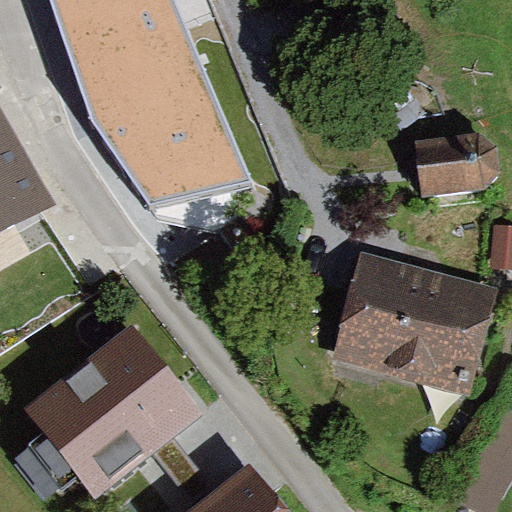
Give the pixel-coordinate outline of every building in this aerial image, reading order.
[(38,0),(50,30),(106,9),(102,0),(38,0)] [(0,242),(50,215),(10,142),(0,124),(0,242)] [(414,155),(418,201),(476,200),(485,186),(485,165),(473,150),(414,155)] [(436,288),(361,270),(339,360),(459,388),(480,298),(436,288)] [(186,401),(131,333),(24,419),(97,510),(204,423),(186,401)] [(485,511),(511,459),(511,420),(498,414),(453,505),(468,511),(485,511)] [(201,511),(279,511),(249,474),(201,511)]
